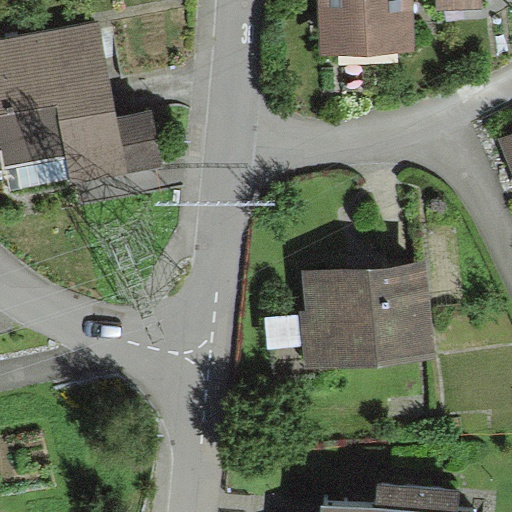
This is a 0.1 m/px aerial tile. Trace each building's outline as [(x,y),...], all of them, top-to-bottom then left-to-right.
[(319,0),(322,52),(416,49),(414,0),(435,0),(436,13),(483,12),(482,0),(319,0)] [(99,20),(0,41),(0,132),(7,169),(65,159),(59,119),(115,109),(99,20)] [(116,116),(115,109),(59,119),(65,159),(70,184),(161,167),(151,109),(116,116)] [(511,137),(501,142),(511,166),(511,137)] [(320,371),(438,360),(429,264),(311,275),(320,371)]
